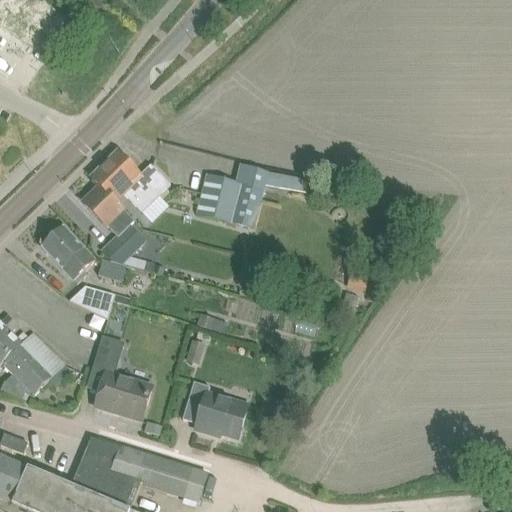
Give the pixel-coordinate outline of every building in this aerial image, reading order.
[(133,224),(119,209),(115,205),(125,196),(141,213),(170,186),(151,167),(141,177),(119,155),(93,180),(102,189),(84,205),(93,214),(94,213),(117,239),(102,253),(111,261),(122,266),(147,244),(131,226),(133,224)] [(266,187),(308,195),(311,181),(269,174),(269,172),(241,166),(237,183),(207,175),(197,214),(255,230),(266,187)] [(96,262),(94,260),(64,228),(42,249),(78,286),(88,276),(85,273),(96,262)] [(103,261),(99,277),(121,283),(126,268),(103,261)] [(153,272),(163,275),(165,268),(155,265),(153,272)] [(273,270),(255,266),(252,282),(270,286),(273,270)] [(367,295),(369,289),(372,278),(353,272),(348,290),(367,295)] [(97,322),(103,293),(67,285),(60,311),(97,320),(93,335),(98,337),(102,323),(97,322)] [(216,319),(200,315),(197,328),(221,333),(223,326),(215,324),(216,319)] [(0,324),(0,368),(3,365),(35,398),(49,384),(66,367),(33,333),(27,338),(24,334),(16,342),(10,335),(17,328),(8,319),(2,326),(0,324)] [(103,338),(94,367),(98,368),(108,371),(96,409),(142,423),(153,388),(146,386),(147,384),(130,379),(129,381),(116,377),(120,363),(113,361),(119,343),(103,338)] [(193,342),(187,362),(200,366),(206,346),(193,342)] [(239,441),(245,422),(249,406),(209,394),(210,389),(195,385),(183,421),(198,426),(196,432),(212,436),(213,433),(239,441)] [(29,469),(0,456),(0,498),(13,504),(13,506),(28,511),(132,511),(131,511),(142,480),(200,499),(208,476),(94,440),(74,488),(29,469)]
